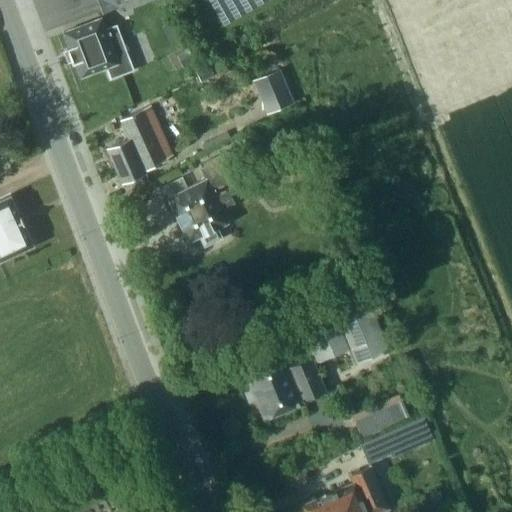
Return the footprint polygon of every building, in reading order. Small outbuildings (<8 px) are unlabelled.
[(149,0),(80,0),(81,1),(84,0),(96,0),(101,12),(121,3),(124,10),(149,0)] [(103,17),(66,32),(72,48),(70,49),(75,62),(77,61),(84,77),(110,66),(114,77),(136,68),(118,24),(107,28),(103,17)] [(193,49),(177,57),(183,68),(199,60),(193,49)] [(201,82),(215,76),(210,65),(196,71),(201,82)] [(253,80),(267,115),(294,103),(280,69),(253,80)] [(106,148),(122,183),(145,174),(144,171),(171,155),(150,105),(120,119),(128,138),(106,148)] [(199,235),(204,245),(221,237),(216,227),(226,222),(220,209),(233,203),(224,184),(240,176),(228,150),(198,165),(205,179),(167,197),(188,241),(199,235)] [(0,259),(31,245),(9,196),(0,199),(0,259)] [(348,252),(324,263),(331,277),(354,267),(348,252)] [(317,360),(381,334),(367,300),(303,326),(317,360)] [(244,370),(263,417),(325,392),(310,357),(287,367),(282,354),(244,370)] [(423,419),(361,446),(367,459),(383,452),(384,454),(389,452),(388,450),(395,447),(397,450),(408,445),(407,442),(429,432),(423,419)] [(376,511),(387,507),(369,465),(349,474),(352,482),(301,504),(303,511),(376,511)]
